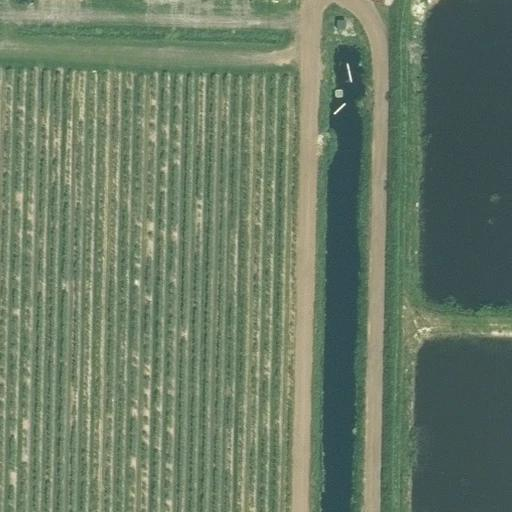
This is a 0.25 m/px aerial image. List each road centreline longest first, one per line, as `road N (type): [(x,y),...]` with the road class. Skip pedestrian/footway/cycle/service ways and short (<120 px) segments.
road 1 (track): [(372,511),(379,29),(356,0)]
road 2 (track): [(316,0),(302,511)]
road 3 (track): [(374,329),(511,331)]
